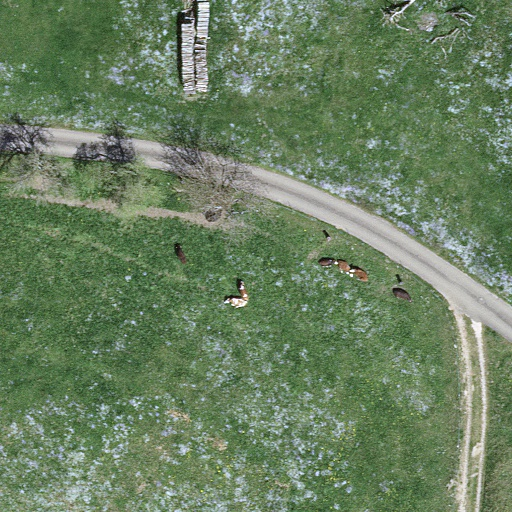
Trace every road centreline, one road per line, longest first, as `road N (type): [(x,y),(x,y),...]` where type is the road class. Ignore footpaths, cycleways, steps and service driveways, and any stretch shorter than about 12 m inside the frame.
road 1 (unclassified): [(511,335),(361,231),(299,199),(221,181),(0,157)]
road 2 (track): [(454,296),(466,511)]
